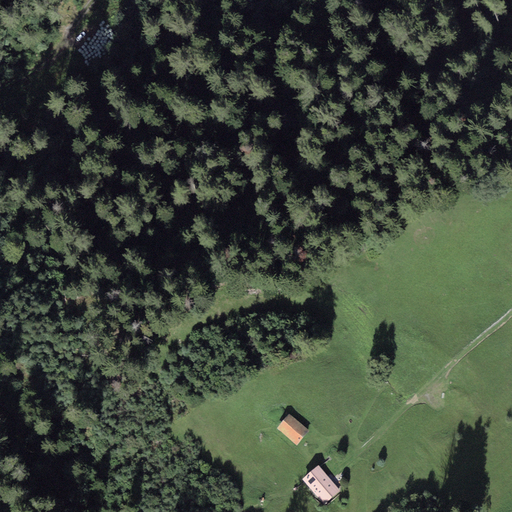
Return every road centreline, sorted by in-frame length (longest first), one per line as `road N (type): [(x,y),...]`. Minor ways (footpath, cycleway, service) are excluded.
road 1 (track): [(511,313),(341,467)]
road 2 (track): [(94,0),(34,75),(0,91)]
